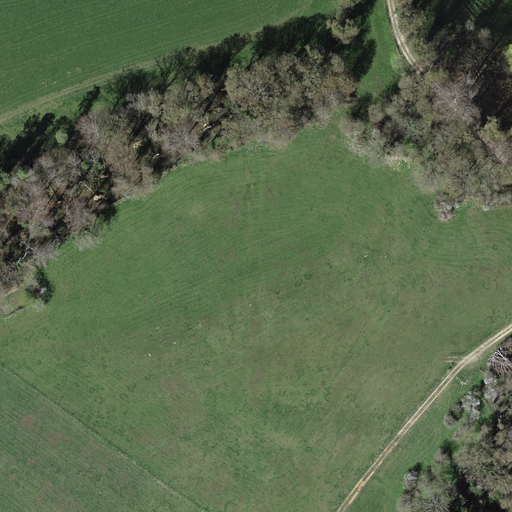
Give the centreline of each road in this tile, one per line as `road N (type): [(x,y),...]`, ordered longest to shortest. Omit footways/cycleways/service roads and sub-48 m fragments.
road 1 (track): [(339,511),(457,368),(511,326)]
road 2 (track): [(511,168),(425,81),(397,36),(390,0)]
